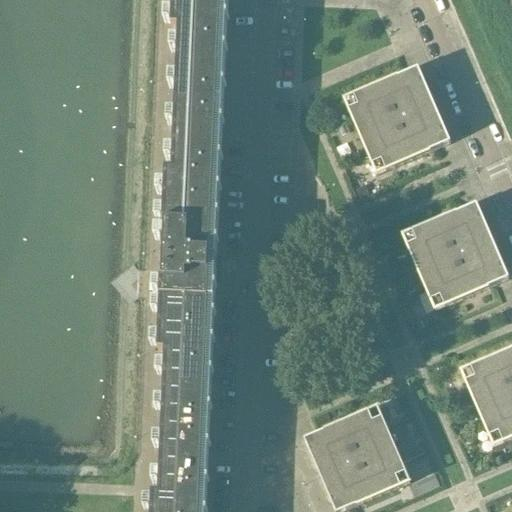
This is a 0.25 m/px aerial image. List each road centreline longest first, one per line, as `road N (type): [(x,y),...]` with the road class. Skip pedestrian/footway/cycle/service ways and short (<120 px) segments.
road 1 (residential): [(243,511),(264,0)]
road 2 (residential): [(511,208),(422,0)]
